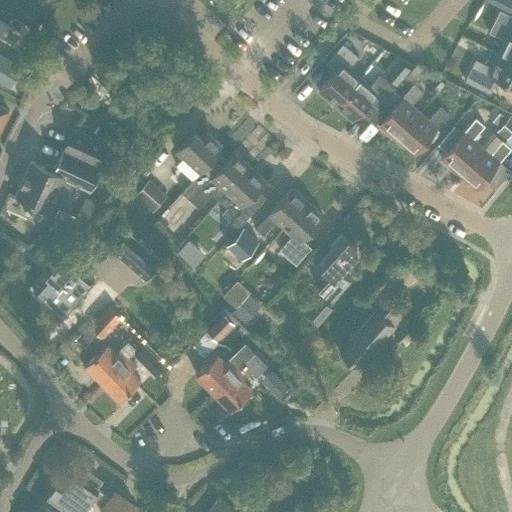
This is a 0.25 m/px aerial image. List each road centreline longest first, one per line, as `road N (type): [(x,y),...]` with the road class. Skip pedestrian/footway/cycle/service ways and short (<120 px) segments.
road 1 (residential): [(0,184),(59,83),(123,11),(153,5),(182,20),(270,107)]
road 2 (residential): [(395,478),(342,439),(293,429),(197,475),(145,476),(57,400)]
road 3 (residential): [(270,107),(511,245)]
road 4 (tertiary): [(395,478),(472,356),(511,273)]
road 5 (residential): [(349,18),(409,49),(454,0)]
road 6 (residential): [(1,511),(57,400)]
